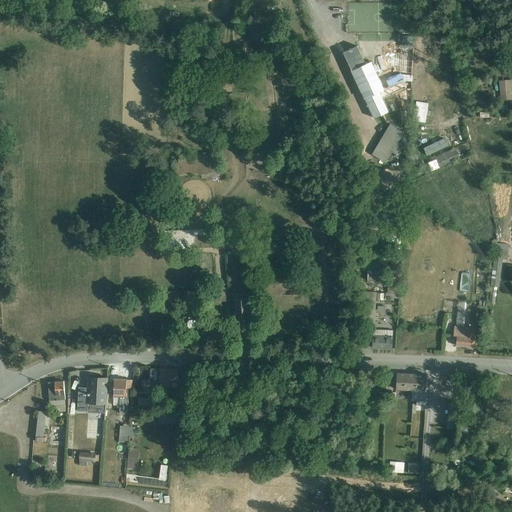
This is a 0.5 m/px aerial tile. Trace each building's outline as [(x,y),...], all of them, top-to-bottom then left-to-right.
[(386,88),(389,93),(409,83),(406,76),(413,72),(415,50),(414,50),(416,4),(407,0),(406,0),(400,74),(386,80),(389,86),(386,88)] [(357,46),(344,52),(352,70),(349,71),(355,84),(377,74),(371,62),(366,64),(357,46)] [(379,73),(377,74),(355,84),(363,101),(387,91),(379,73)] [(511,79),(500,81),(502,100),(511,99),(511,79)] [(416,101),(413,121),(425,123),(428,103),(416,101)] [(399,142),(405,132),(390,123),(372,154),(386,162),(393,152),(397,155),(403,145),(399,142)] [(360,147),(364,145),(359,135),(355,137),(360,147)] [(422,147),(425,155),(448,148),(445,139),(422,147)] [(431,171),(459,158),(456,151),(452,153),(451,150),(435,157),(436,159),(428,163),(431,171)] [(418,155),(410,154),(410,165),(418,165),(418,155)] [(172,163),(172,176),(202,174),(202,179),(220,178),(220,161),(212,161),(211,155),(178,157),(179,163),(172,163)] [(224,247),(224,229),(162,231),(163,248),(224,247)] [(369,238),(368,281),(382,281),(383,266),(388,266),(388,261),(383,261),(383,251),(391,252),(391,239),(369,238)] [(250,244),(251,255),(291,252),(291,241),(250,244)] [(497,243),(489,303),(495,304),(497,287),(499,287),(503,259),(507,259),(509,244),(497,243)] [(233,246),(233,255),(242,255),(241,246),(233,246)] [(398,259),(389,259),(389,283),(398,283),(398,259)] [(460,273),(459,291),(468,291),(469,273),(460,273)] [(261,283),(261,294),(306,295),(306,283),(261,283)] [(388,283),(387,293),(399,292),(398,283),(389,283),(388,283)] [(227,288),(167,292),(168,302),(215,299),(215,300),(216,300),(216,301),(228,301),(227,288)] [(365,291),(362,321),(375,322),(377,293),(365,291)] [(242,297),(242,292),(235,293),(236,312),(242,312),(243,313),(247,313),(248,311),(250,311),(248,297),(242,297)] [(377,304),(376,313),(384,313),(385,304),(377,304)] [(456,346),(480,348),(486,306),(478,305),(474,327),(455,326),(454,336),(457,336),(456,346)] [(373,348),(392,349),(393,336),(386,335),(386,332),(380,332),(380,335),(373,335),(373,339),(370,339),(370,344),(373,344),(373,348)] [(165,388),(177,388),(178,369),(160,369),(152,369),(151,382),(159,383),(159,389),(165,389),(165,388)] [(412,401),(426,401),(427,375),(397,374),(397,390),(412,391),(412,401)] [(88,413),(106,413),(108,379),(89,378),(89,388),(79,387),(78,411),(88,412),(88,413)] [(120,414),(128,414),(128,388),(132,388),(133,378),(127,378),(127,379),(114,379),(113,405),(118,405),(117,408),(120,408),(120,414)] [(56,412),(66,412),(64,381),(48,382),(50,406),(56,406),(56,412)] [(454,430),(456,403),(450,402),(450,408),(448,408),(446,429),(454,430)] [(159,412),(158,423),(175,424),(176,407),(165,407),(165,412),(159,412)] [(458,416),(470,417),(471,407),(459,407),(458,416)] [(50,412),(38,410),(35,441),(46,442),(46,437),(44,437),(45,425),(49,426),(50,412)] [(472,419),(471,429),(481,430),(482,419),(472,419)] [(129,426),(120,426),(119,442),(128,443),(128,436),(129,426)] [(462,450),(456,449),(455,465),(478,466),(478,460),(461,459),(462,450)] [(138,452),(129,451),(128,462),(137,462),(138,452)] [(96,453),(79,452),(78,465),(87,466),(87,462),(96,462),(96,453)] [(404,463),(390,461),(389,472),(404,473),(404,463)] [(420,464),(408,463),(408,473),(420,474),(420,464)] [(168,465),(161,464),(159,479),(166,481),(168,465)] [(244,465),(225,465),(225,478),(244,478),(244,465)] [(220,488),(214,487),(214,492),(211,492),(210,496),(220,497),(220,493),(245,494),(245,487),(220,487),(220,488)]
